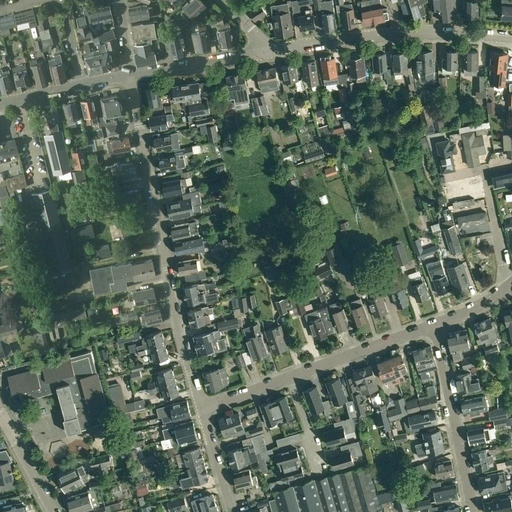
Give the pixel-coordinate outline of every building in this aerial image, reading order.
[(182,0),(170,0),(167,4),(172,9),(182,0)] [(187,3),(182,8),(184,10),(180,13),(185,19),(189,15),(191,17),(204,5),(199,0),(198,0),(191,0),(188,4),(187,3)] [(321,0),(313,0),(315,9),(322,8),(321,0)] [(373,23),(375,23),(370,0),(369,0),(361,2),(362,8),(365,25),(373,23)] [(386,7),(382,8),(381,4),(380,0),(370,0),(375,23),(377,22),(385,20),(384,19),(389,18),(386,7)] [(397,0),(398,1),(400,0),(403,14),(412,11),(414,17),(425,14),(422,3),(423,3),(422,0),(397,0)] [(445,0),(437,0),(439,21),(448,20),(445,0)] [(454,0),(445,0),(448,20),(457,19),(454,0)] [(477,0),(463,0),(464,2),(463,2),(463,8),(465,8),(465,17),(470,17),(471,18),(471,19),(476,19),(477,17),(478,17),(478,2),(477,0)] [(287,3),(271,6),(275,37),(293,34),(289,12),(288,12),(287,3)] [(146,5),(128,8),(130,20),(141,18),(141,20),(148,19),(147,16),(153,15),(152,8),(146,9),(146,5)] [(351,5),(340,6),(341,11),(343,28),(355,26),(353,10),(352,10),(351,5)] [(254,22),(266,14),(262,7),(261,6),(249,14),(254,22)] [(511,6),(502,6),(501,18),(511,19),(511,6)] [(108,7),(95,10),(97,21),(111,18),(108,7)] [(333,7),(320,9),(321,14),(320,14),(322,30),(336,28),(334,12),(333,13),(333,7)] [(13,14),(15,25),(25,23),(27,28),(34,26),(32,15),(30,10),(13,14)] [(306,16),(298,17),(300,30),(314,28),(312,15),(311,15),(310,10),(305,11),(306,16)] [(16,26),(15,25),(13,14),(0,17),(0,29),(0,30),(16,26)] [(38,40),(39,47),(50,44),(47,28),(42,30),(41,29),(37,14),(32,15),(34,26),(38,40)] [(86,26),(86,25),(84,16),(75,18),(78,27),(79,32),(77,32),(80,42),(92,39),(90,29),(91,29),(89,26),(86,26)] [(228,23),(223,24),(222,18),(210,20),(211,27),(216,26),(217,32),(216,32),(217,39),(218,39),(219,47),(233,45),(230,29),(229,29),(228,23)] [(133,53),(135,62),(138,64),(157,60),(156,58),(163,57),(157,28),(156,20),(152,21),(152,22),(146,23),(150,42),(135,45),(134,45),(135,53),(133,53)] [(150,42),(146,23),(141,24),(141,23),(130,24),(133,40),(134,40),(135,45),(150,42)] [(199,32),(191,34),(195,52),(210,48),(206,31),(205,27),(198,28),(199,32)] [(96,36),(101,43),(115,38),(112,31),(96,36)] [(180,32),(163,36),(168,58),(185,54),(180,32)] [(39,47),(38,40),(31,42),(33,50),(40,48),(39,47)] [(112,40),(106,42),(108,52),(114,50),(112,40)] [(98,51),(103,70),(108,69),(109,70),(111,67),(110,66),(104,44),(97,46),(98,51)] [(88,74),(95,72),(89,49),(88,45),(84,46),(85,50),(86,54),(83,55),(83,56),(84,58),(88,74)] [(103,70),(98,51),(93,52),(92,48),(89,49),(95,72),(103,70)] [(458,52),(445,51),(445,59),(442,59),(442,74),(452,74),(452,68),(457,69),(458,52)] [(426,83),(425,52),(418,52),(418,63),(417,63),(417,72),(418,72),(418,77),(419,80),(420,81),(420,82),(421,83),(423,83),(426,83)] [(434,83),(434,76),(434,71),(433,62),(432,62),(432,52),(425,52),(426,83),(434,83)] [(478,52),(465,52),(465,60),(464,60),(464,68),(467,69),(467,74),(472,74),(472,69),(476,69),(478,69),(478,52)] [(414,90),(413,83),(411,68),(408,68),(406,53),(394,54),(394,62),(393,62),(393,70),(394,70),(394,75),(404,74),(406,76),(408,84),(410,91),(414,90)] [(490,79),(494,81),(493,85),(493,89),(502,90),(503,86),(507,55),(491,53),(490,68),(495,69),(494,75),(491,76),(490,79)] [(54,59),(48,61),(49,66),(53,82),(66,79),(63,70),(65,70),(64,64),(62,65),(62,63),(61,63),(59,54),(53,56),(54,59)] [(374,70),(374,71),(384,70),(384,73),(385,78),(386,78),(391,77),(390,69),(387,70),(385,54),(373,55),(373,62),(372,63),(372,69),(374,70)] [(351,57),(350,59),(349,59),(349,60),(346,61),(347,68),(350,67),(351,76),(357,75),(358,81),(365,80),(364,75),(365,74),(363,58),(357,58),(356,56),(351,57)] [(334,58),(320,60),(323,78),(325,85),(338,83),(337,76),(334,58)] [(36,60),(29,62),(30,65),(30,66),(35,87),(47,84),(42,62),(37,64),(36,60)] [(315,61),(301,63),(304,79),(308,79),(308,85),(319,84),(317,77),(315,61)] [(287,63),(286,66),(281,67),(285,83),(288,82),(289,88),(292,88),(296,87),(295,81),(298,80),(295,64),(293,65),(291,62),(287,63)] [(22,65),(12,68),(17,88),(18,88),(18,91),(24,89),(24,87),(29,85),(25,70),(23,70),(22,65)] [(275,68),(257,72),(260,85),(260,86),(261,90),(270,88),(271,90),(278,89),(278,85),(275,68)] [(8,71),(1,73),(0,69),(0,92),(1,92),(2,94),(7,93),(6,91),(12,89),(9,80),(10,80),(8,71)] [(244,102),(249,101),(248,94),(247,94),(246,88),(246,86),(248,85),(247,81),(245,82),(244,74),(226,77),(228,84),(226,85),(229,100),(234,99),(235,104),(244,102)] [(191,115),(191,116),(202,113),(202,115),(210,114),(207,102),(201,103),(198,83),(185,85),(188,99),(188,100),(190,99),(191,103),(188,104),(191,115)] [(188,99),(185,85),(173,87),(175,101),(188,99)] [(157,88),(145,90),(148,106),(149,111),(163,108),(161,97),(159,97),(157,88)] [(344,88),(338,89),(340,101),(346,100),(344,88)] [(116,95),(109,96),(113,115),(122,113),(119,97),(116,95)] [(263,95),(257,97),(260,105),(266,103),(263,95)] [(103,117),(113,115),(109,96),(100,98),(103,117)] [(295,97),(289,99),(293,110),(298,108),(295,97)] [(92,99),(80,102),(83,118),(84,118),(86,125),(97,122),(95,115),(92,99)] [(379,115),(398,111),(396,101),(390,103),(390,100),(383,101),(384,104),(378,105),(379,115)] [(435,132),(432,122),(427,101),(417,104),(426,134),(435,132)] [(75,102),(67,104),(62,105),(66,121),(67,126),(75,124),(74,119),(79,118),(75,102)] [(48,123),(49,128),(57,126),(56,121),(61,120),(57,104),(46,107),(44,109),(48,123)] [(314,109),(317,116),(326,114),(323,106),(314,109)] [(342,106),(334,107),(335,114),(343,113),(342,106)] [(157,116),(150,118),(152,129),(159,128),(159,130),(168,128),(167,121),(174,120),(172,113),(157,116)] [(212,118),(196,121),(197,126),(214,123),(212,118)] [(354,119),(347,120),(349,129),(355,127),(354,119)] [(441,120),(433,122),(434,130),(442,129),(441,120)] [(116,125),(106,127),(107,136),(118,134),(116,125)] [(207,126),(208,133),(210,142),(218,141),(215,125),(207,126)] [(318,128),(321,139),(326,153),(333,151),(328,136),(330,135),(327,125),(318,128)] [(107,137),(104,127),(98,129),(100,138),(107,137)] [(359,127),(352,130),(354,135),(361,133),(359,127)] [(58,133),(51,134),(49,135),(53,154),(48,155),(53,175),(70,171),(61,132),(58,133)] [(164,137),(154,139),(157,151),(171,148),(171,150),(180,148),(178,140),(179,140),(178,133),(170,135),(170,134),(163,136),(164,137)] [(483,154),(480,136),(461,139),(465,167),(477,164),(476,155),(483,154)] [(127,137),(106,141),(108,153),(113,152),(115,152),(115,155),(122,153),(122,151),(129,149),(127,137)] [(419,147),(427,144),(424,137),(416,140),(419,147)] [(0,143),(0,158),(18,155),(14,140),(0,143)] [(234,140),(223,143),(224,149),(235,147),(234,140)] [(450,171),(446,142),(431,144),(435,174),(450,171)] [(395,151),(401,165),(410,161),(404,147),(395,151)] [(323,149),(304,155),(306,162),(325,156),(323,149)] [(85,160),(82,150),(71,153),(74,170),(86,167),(84,160),(85,160)] [(168,158),(159,160),(162,171),(178,168),(182,167),(179,154),(175,155),(168,156),(168,158)] [(132,163),(115,166),(116,167),(111,168),(113,179),(118,178),(118,179),(135,175),(132,163)] [(490,186),(511,182),(511,168),(488,172),(490,186)] [(84,181),(81,169),(71,172),(74,183),(84,181)] [(0,173),(0,186),(4,186),(5,187),(7,193),(28,186),(24,174),(3,180),(2,173),(0,173)] [(185,178),(180,179),(163,183),(166,196),(185,192),(184,186),(186,185),(185,178)] [(443,196),(475,189),(473,179),(441,186),(443,196)] [(99,184),(100,190),(111,188),(110,182),(99,184)] [(222,183),(210,186),(212,194),(224,190),(222,183)] [(87,186),(88,193),(95,192),(93,184),(87,186)] [(40,279),(56,275),(71,271),(51,190),(31,195),(40,231),(45,230),(50,251),(34,254),(40,279)] [(115,202),(139,198),(137,190),(119,194),(119,191),(111,193),(112,202),(115,202)] [(95,192),(88,193),(91,207),(101,205),(98,191),(95,192)] [(167,204),(169,212),(200,205),(197,197),(193,198),(192,192),(181,194),(182,200),(167,204)] [(139,198),(115,202),(117,210),(140,205),(139,198)] [(225,200),(219,201),(221,213),(227,212),(225,200)] [(200,205),(169,212),(170,219),(201,213),(200,205)] [(0,214),(0,225),(14,221),(11,211),(0,214)] [(453,220),(455,229),(478,225),(483,224),(484,223),(482,214),(453,220)] [(139,219),(121,223),(124,236),(142,232),(139,219)] [(350,228),(347,221),(340,224),(342,231),(350,228)] [(191,239),(195,238),(200,237),(197,222),(188,224),(171,227),(174,239),(180,237),(181,241),(191,239)] [(70,229),(73,241),(94,236),(91,223),(70,229)] [(453,226),(443,229),(451,254),(461,251),(453,226)] [(10,239),(13,249),(21,247),(18,236),(10,239)] [(197,250),(197,248),(203,247),(201,238),(195,239),(175,244),(173,245),(172,246),(173,250),(175,251),(176,251),(177,255),(197,250)] [(231,238),(214,241),(210,242),(212,252),(217,251),(232,248),(232,247),(231,242),(231,238)] [(409,263),(402,242),(391,246),(398,266),(409,263)] [(342,262),(336,246),(326,249),(331,266),(342,262)] [(234,260),(232,248),(217,251),(218,257),(225,256),(226,262),(221,266),(222,275),(236,272),(234,260)] [(418,258),(425,256),(423,249),(416,252),(418,258)] [(200,279),(198,272),(196,259),(178,263),(181,275),(185,274),(186,280),(188,282),(200,279)] [(366,259),(352,264),(356,275),(357,278),(365,275),(364,272),(370,269),(366,259)] [(89,270),(91,280),(152,268),(151,260),(132,264),(132,262),(89,270)] [(435,279),(433,280),(438,294),(450,290),(446,276),(440,260),(426,265),(429,274),(433,273),(435,279)] [(18,263),(20,270),(28,268),(25,261),(18,263)] [(263,266),(267,280),(279,276),(275,262),(263,266)] [(321,272),(331,268),(328,262),(318,267),(321,272)] [(377,265),(380,273),(383,283),(392,280),(386,262),(377,265)] [(348,278),(356,275),(352,264),(344,267),(348,278)] [(454,289),(469,284),(462,264),(448,269),(454,289)] [(152,268),(91,280),(94,295),(125,288),(124,281),(133,279),(133,280),(154,276),(152,268)] [(331,268),(321,272),(316,274),(318,279),(333,272),(331,268)] [(27,269),(18,272),(25,296),(35,294),(27,269)] [(78,286),(74,273),(39,282),(39,284),(34,285),(38,298),(78,286)] [(425,281),(423,282),(422,282),(421,277),(410,281),(412,286),(411,286),(416,300),(428,296),(426,290),(428,290),(425,281)] [(183,288),(184,296),(205,292),(205,290),(216,287),(215,283),(206,285),(206,284),(204,284),(198,285),(197,285),(183,288)] [(363,287),(368,300),(374,317),(387,312),(381,295),(378,296),(374,283),(363,287)] [(396,286),(390,288),(392,292),(390,293),(392,300),(394,299),(397,307),(408,303),(403,289),(398,290),(396,286)] [(319,296),(322,303),(324,302),(324,303),(327,302),(324,294),(324,293),(322,294),(319,287),(315,288),(317,297),(319,296)] [(128,295),(129,301),(130,306),(135,305),(155,301),(152,288),(133,292),(133,294),(128,295)] [(297,289),(287,293),(289,298),(276,303),(280,314),(288,312),(290,317),(305,312),(297,289)] [(205,292),(184,296),(186,304),(205,301),(205,303),(218,301),(217,292),(209,294),(209,292),(206,292),(205,292)] [(246,295),(248,302),(249,307),(256,306),(255,301),(253,294),(246,295)] [(238,297),(240,312),(248,311),(246,296),(238,297)] [(360,299),(348,303),(350,309),(355,324),(367,319),(362,305),(360,299)] [(315,311),(324,335),(327,334),(334,332),(328,315),(327,309),(324,303),(324,302),(322,303),(316,305),(318,310),(315,311)] [(328,305),(331,313),(337,330),(340,332),(343,330),(344,328),(348,326),(348,325),(343,309),(341,310),(338,302),(328,305)] [(188,311),(189,318),(213,313),(212,307),(208,308),(208,306),(197,309),(197,310),(188,311)] [(91,307),(83,309),(86,320),(87,320),(87,319),(98,317),(96,308),(91,309),(91,307)] [(48,329),(86,320),(83,309),(45,317),(48,329)] [(162,314),(159,313),(158,309),(143,313),(144,314),(140,315),(141,319),(140,320),(142,326),(161,322),(161,321),(163,319),(162,314)] [(324,335),(315,311),(304,315),(307,323),(308,322),(314,339),(324,335)] [(135,312),(121,315),(122,322),(137,318),(135,312)] [(221,312),(213,313),(189,318),(191,327),(205,324),(205,323),(210,322),(210,320),(215,319),(214,318),(222,316),(221,312)] [(217,322),(219,330),(232,328),(242,325),(241,317),(217,322)] [(489,318),(482,321),(494,354),(499,352),(496,344),(498,344),(496,338),(499,337),(493,321),(491,322),(489,318)] [(487,357),(494,354),(482,321),(474,324),(480,338),(476,340),(478,345),(485,342),(487,348),(484,349),(487,357)] [(14,322),(0,325),(0,335),(0,336),(17,332),(14,322)] [(250,326),(252,332),(261,357),(268,355),(259,330),(257,323),(250,326)] [(279,324),(273,326),(264,329),(267,337),(273,354),(288,348),(282,332),(279,324)] [(61,326),(48,329),(50,338),(63,335),(61,326)] [(218,349),(217,349),(222,347),(220,340),(221,340),(219,330),(213,332),(193,337),(198,354),(218,349)] [(455,332),(459,351),(461,350),(469,349),(465,330),(456,332),(455,332)] [(139,331),(123,336),(125,342),(141,338),(139,331)] [(142,340),(143,345),(137,346),(139,356),(146,354),(145,349),(150,348),(164,344),(161,331),(147,335),(144,336),(142,340)] [(244,335),(246,339),(253,360),(261,357),(252,332),(244,335)] [(460,355),(461,354),(462,354),(461,350),(459,351),(455,332),(449,333),(448,335),(453,362),(461,360),(461,359),(460,355)] [(38,334),(41,347),(47,345),(44,333),(38,334)] [(164,344),(150,348),(152,353),(147,354),(150,362),(154,361),(168,357),(164,344)] [(435,363),(431,346),(423,348),(429,371),(436,369),(435,363)] [(108,357),(105,348),(98,351),(101,359),(108,357)] [(419,374),(421,373),(422,381),(430,379),(428,372),(429,371),(423,348),(413,351),(418,368),(419,374)] [(9,385),(6,387),(9,393),(11,392),(12,394),(15,393),(18,403),(58,392),(63,412),(69,434),(86,429),(85,428),(108,422),(106,416),(108,416),(103,395),(97,373),(91,352),(70,358),(41,366),(42,368),(43,372),(37,374),(36,370),(7,378),(9,385)] [(246,366),(241,354),(234,356),(239,368),(246,366)] [(406,369),(405,366),(401,355),(389,359),(398,383),(403,381),(403,380),(402,378),(401,375),(402,374),(403,374),(404,373),(405,372),(406,371),(406,370),(406,369)] [(469,357),(471,367),(477,366),(474,356),(469,357)] [(463,369),(471,367),(469,357),(463,359),(461,359),(461,360),(463,369)] [(398,383),(389,359),(378,363),(382,374),(381,375),(383,382),(391,379),(392,385),(398,383)] [(358,384),(359,384),(363,394),(377,389),(373,379),(374,378),(370,366),(354,372),(358,384)] [(223,386),(228,384),(226,377),(227,377),(224,367),(218,369),(203,373),(207,390),(223,386)] [(156,380),(158,386),(174,381),(171,368),(157,372),(159,379),(156,380)] [(139,371),(129,374),(131,381),(141,378),(139,371)] [(479,380),(471,382),(470,373),(456,376),(459,392),(473,389),(474,394),(484,390),(483,386),(480,386),(479,380)] [(347,400),(339,378),(326,382),(334,404),(347,400)] [(174,381),(158,386),(161,398),(164,397),(164,398),(178,394),(174,381)] [(326,414),(332,412),(328,400),(322,402),(316,386),(304,391),(312,412),(324,408),(326,414)] [(359,395),(352,397),(358,417),(365,415),(362,405),(366,404),(364,399),(361,400),(359,395)] [(435,395),(429,396),(432,408),(438,406),(435,395)] [(273,402),(280,420),(282,419),(283,420),(292,416),(285,396),(275,400),(276,401),(273,402),(273,401),(273,402)] [(432,408),(429,396),(418,399),(421,410),(432,408)] [(461,401),(463,413),(471,411),(471,414),(479,412),(488,410),(485,396),(476,398),(461,401)] [(393,399),(390,397),(384,399),(387,408),(395,406),(393,400),(393,399)] [(390,420),(407,416),(407,415),(408,414),(405,402),(403,397),(393,400),(395,406),(395,408),(387,410),(390,420)] [(420,411),(417,399),(405,402),(409,414),(420,411)] [(346,402),(350,418),(356,416),(352,400),(346,402)] [(143,401),(125,405),(114,408),(116,415),(124,413),(144,408),(143,401)] [(158,417),(161,416),(189,409),(186,401),(169,405),(170,406),(165,407),(156,409),(158,417)] [(280,420),(273,402),(272,402),(273,402),(270,403),(270,402),(260,405),(268,425),(277,422),(277,421),(279,420),(280,420)] [(381,425),(389,423),(385,406),(377,407),(381,425)] [(255,408),(246,412),(248,419),(258,415),(255,408)] [(488,412),(490,420),(509,416),(507,408),(488,412)] [(189,409),(161,416),(163,424),(191,417),(189,409)] [(435,416),(434,412),(434,409),(408,414),(407,415),(407,416),(410,428),(418,426),(436,422),(436,421),(438,420),(437,419),(437,417),(435,416)] [(124,413),(116,415),(118,426),(127,424),(124,413)] [(235,423),(241,421),(238,413),(219,420),(221,427),(235,422),(235,423)] [(323,435),(325,443),(327,443),(327,445),(347,439),(345,433),(355,431),(351,418),(334,423),(336,429),(324,432),(324,435),(323,435)] [(506,425),(505,418),(493,421),(494,427),(506,425)] [(168,428),(170,438),(195,431),(192,421),(175,426),(174,423),(162,426),(162,429),(168,428)] [(235,422),(221,427),(224,436),(231,434),(232,437),(245,433),(241,421),(235,423),(235,422)] [(252,436),(264,432),(262,426),(250,430),(252,436)] [(483,428),(468,431),(470,445),(486,442),(485,441),(491,440),(488,428),(483,429),(483,428)] [(435,429),(427,430),(427,433),(423,434),(425,443),(415,445),(418,457),(444,451),(440,430),(435,431),(435,429)] [(170,438),(161,441),(163,449),(197,440),(195,431),(170,438)] [(406,434),(394,436),(395,443),(408,440),(406,434)] [(132,447),(129,435),(121,437),(125,449),(132,447)] [(256,454),(260,453),(267,450),(263,439),(259,440),(257,435),(251,437),(256,454)] [(276,440),(278,446),(290,443),(289,436),(276,440)] [(251,437),(242,440),(243,445),(253,443),(251,437)] [(362,454),(358,441),(341,446),(342,452),(330,456),(331,458),(330,459),(332,466),(333,466),(334,468),(353,463),(351,457),(362,454)] [(229,459),(255,452),(254,447),(249,449),(248,446),(244,447),(241,448),(227,452),(229,459)] [(177,461),(180,461),(202,454),(201,454),(199,447),(183,452),(183,453),(175,455),(177,461)] [(133,449),(126,451),(129,462),(139,459),(136,448),(133,449)] [(267,450),(260,453),(261,459),(273,455),(272,449),(267,450)] [(280,467),(299,462),(299,461),(299,462),(298,459),(299,459),(296,449),(276,455),(279,465),(280,464),(280,467)] [(0,483),(14,480),(11,472),(12,472),(12,470),(11,470),(9,462),(12,461),(6,450),(0,451),(0,483)] [(493,459),(487,460),(486,450),(472,453),(475,470),(489,467),(494,467),(493,459)] [(255,452),(229,459),(232,469),(246,465),(245,464),(252,463),(258,461),(255,452)] [(96,467),(97,474),(107,471),(105,464),(110,463),(108,454),(88,458),(91,468),(96,467)] [(187,465),(187,468),(204,463),(202,457),(202,454),(180,461),(182,467),(187,465)] [(399,465),(403,473),(407,472),(410,477),(421,473),(418,465),(414,466),(412,460),(399,465)] [(450,461),(435,465),(437,478),(453,475),(450,461)] [(299,462),(280,467),(281,467),(281,470),(280,470),(283,479),(269,483),(271,490),(290,485),(288,479),(303,474),(301,464),(300,465),(299,462)] [(135,473),(143,471),(140,463),(133,465),(135,473)] [(181,473),(183,478),(206,471),(206,468),(205,468),(204,463),(187,468),(188,471),(181,473)] [(61,485),(85,473),(82,466),(58,477),(61,485)] [(381,511),(381,510),(376,511),(363,467),(313,482),(312,480),(274,491),(276,499),(268,501),(271,511),(381,511)] [(249,470),(233,474),(237,489),(253,485),(258,484),(256,476),(251,478),(249,470)] [(180,487),(185,486),(192,484),(209,479),(208,478),(206,472),(207,472),(206,471),(183,478),(178,480),(177,478),(169,480),(170,487),(179,485),(180,487)] [(507,471),(503,472),(497,473),(497,474),(478,478),(480,486),(509,480),(507,471)] [(85,473),(61,485),(65,493),(84,483),(88,481),(85,474),(85,473)] [(373,475),(375,482),(381,480),(380,473),(373,475)] [(138,493),(148,490),(145,480),(135,483),(138,493)] [(509,480),(480,486),(481,494),(500,490),(501,491),(507,490),(506,485),(510,484),(509,480)] [(101,481),(89,484),(91,489),(103,486),(101,481)] [(436,503),(442,502),(458,499),(455,485),(439,488),(433,490),(436,503)] [(87,492),(63,500),(65,506),(69,505),(71,511),(79,511),(93,508),(87,492)] [(212,495),(199,499),(191,502),(194,511),(215,511),(217,511),(212,495)] [(411,510),(407,496),(399,498),(402,511),(411,510)] [(498,511),(511,509),(511,508),(511,502),(509,496),(507,496),(508,498),(500,499),(500,498),(493,499),(493,501),(484,502),(486,508),(484,509),(484,511),(498,511)] [(151,511),(171,511),(186,508),(184,498),(168,502),(150,508),(151,511)] [(416,502),(417,509),(431,506),(430,499),(416,502)] [(256,503),(258,508),(268,505),(267,500),(256,503)] [(11,505),(3,507),(3,511),(26,511),(26,507),(24,508),(22,502),(16,504),(11,505)]
